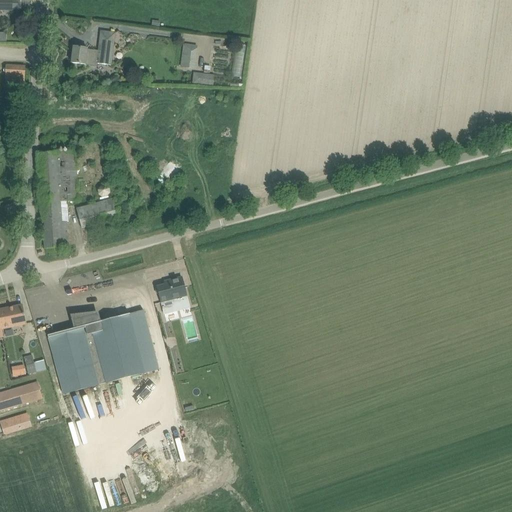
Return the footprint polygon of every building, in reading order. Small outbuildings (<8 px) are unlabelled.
[(29,0),(0,0),(0,9),(19,10),(29,10),(29,0)] [(82,64),(85,65),(97,67),(97,64),(110,66),(114,42),(115,33),(100,31),(98,52),(86,50),(86,49),(84,49),(74,47),(72,63),(82,64)] [(181,67),(194,69),(197,47),(184,45),(181,67)] [(6,66),(5,76),(25,77),(25,67),(15,66),(6,66)] [(204,74),(202,85),(213,87),(215,76),(215,75),(204,74)] [(75,152),(38,154),(45,249),(69,247),(67,223),(69,223),(68,202),(78,201),(75,152)] [(173,195),(184,192),(181,181),(155,189),(157,197),(173,193),(173,195)] [(98,191),(99,196),(102,199),(107,198),(110,194),(110,190),(106,187),(101,187),(98,191)] [(115,199),(77,209),(82,229),(121,218),(115,199)] [(165,285),(157,287),(161,303),(164,314),(190,307),(187,296),(182,277),(169,281),(169,284),(165,285)] [(22,306),(0,310),(0,320),(2,330),(26,325),(24,315),(22,306)] [(74,322),(76,329),(49,337),(51,346),(64,394),(64,395),(159,370),(148,327),(152,325),(147,310),(99,323),(97,314),(80,319),(81,321),(74,322)] [(24,358),(28,375),(36,373),(32,356),(24,358)] [(24,366),(12,368),(14,377),(26,374),(24,366)] [(0,394),(0,412),(43,400),(37,383),(0,394)] [(27,414),(1,422),(5,434),(18,430),(19,432),(31,428),(27,414)]
